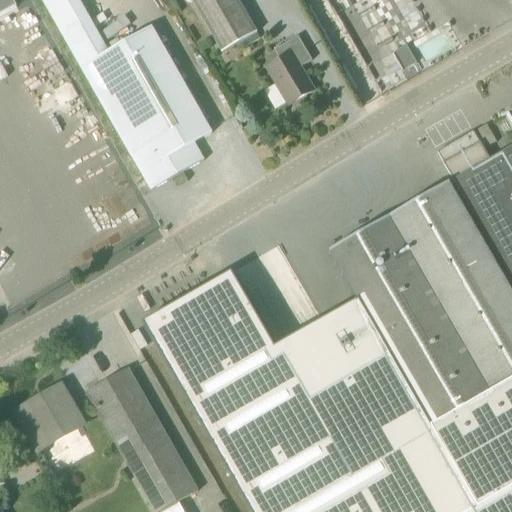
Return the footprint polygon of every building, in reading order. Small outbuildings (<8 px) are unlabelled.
[(0,0),(0,15),(14,8),(9,0),(0,0)] [(212,135),(151,28),(108,53),(76,0),(41,0),(151,192),(172,180),(179,178),(183,174),(205,162),(195,145),(212,135)] [(255,34),(236,0),(193,0),(190,2),(220,53),(255,34)] [(422,57),(449,44),(444,33),(417,47),(422,57)] [(313,62),(297,36),(272,49),(278,61),(265,69),(289,108),(315,92),(301,68),(313,62)] [(400,60),(406,70),(416,64),(410,54),(400,60)] [(507,115),(511,123),(511,148),(490,161),(481,144),(480,144),(444,164),(454,183),(505,271),(501,274),(449,185),(363,235),(329,253),(357,302),(340,313),(278,349),(233,273),(144,326),(250,511),(511,511),(511,109),(501,116),(502,118),(507,115)] [(437,153),(444,164),(480,144),(473,133),(437,153)] [(86,394),(153,511),(160,511),(198,492),(128,370),(86,394)] [(39,450),(81,426),(64,395),(32,413),(29,408),(18,414),(39,450)]
